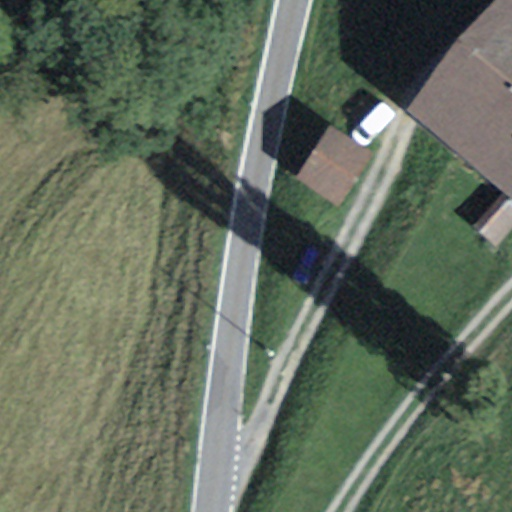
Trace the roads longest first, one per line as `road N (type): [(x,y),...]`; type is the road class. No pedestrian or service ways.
road 1 (unclassified): [(292,0),(249,196),(213,511)]
road 2 (track): [(398,132),(253,445),(239,466),(219,465)]
road 3 (track): [(511,291),(403,414),(339,511)]
